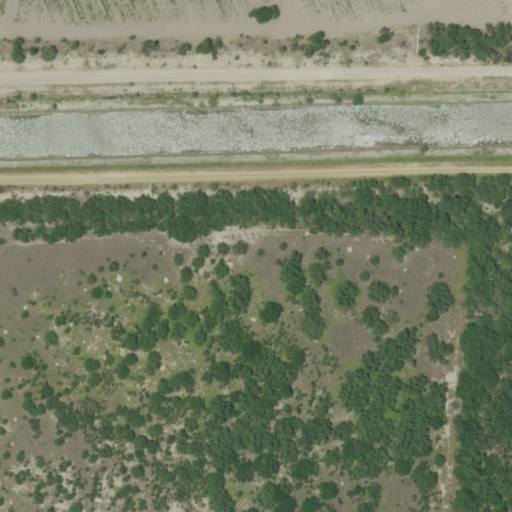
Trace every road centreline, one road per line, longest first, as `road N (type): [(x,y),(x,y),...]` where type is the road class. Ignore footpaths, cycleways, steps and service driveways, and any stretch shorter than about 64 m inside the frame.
road 1 (residential): [(511,167),(0,176)]
road 2 (residential): [(0,76),(511,69)]
